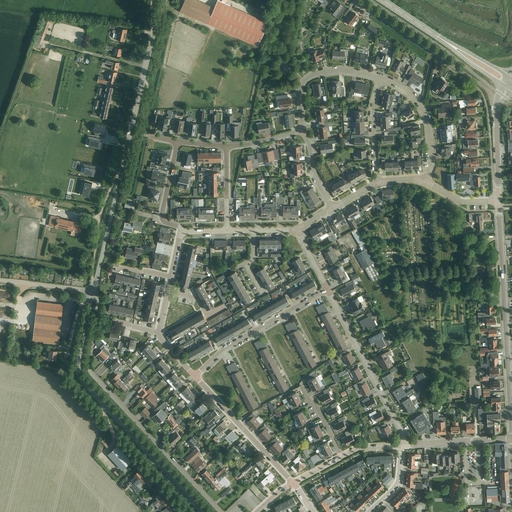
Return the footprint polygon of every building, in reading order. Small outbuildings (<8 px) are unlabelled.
[(207,24),(214,8),(196,0),(184,0),(179,11),(207,24)] [(221,11),(225,0),(217,0),(214,8),(221,11)] [(318,0),(322,3),(319,6),(324,9),(328,3),(324,0),(318,0)] [(336,0),(332,0),(328,6),(334,11),(332,13),(335,15),(334,16),(338,19),(344,10),(341,7),(342,6),(339,4),(340,3),(336,0)] [(264,30),(221,11),(214,8),(207,24),(257,46),(264,30)] [(349,8),(344,15),(347,18),(346,20),(349,22),(348,23),(353,27),(357,22),(355,21),(359,16),(355,13),(355,14),(352,12),(353,11),(349,8)] [(42,44),(51,20),(45,18),(42,27),(40,26),(37,34),(39,35),(36,42),(42,44)] [(378,30),(369,24),(366,29),(374,35),(378,30)] [(116,39),(124,41),(127,30),(119,28),(118,31),(113,30),(113,33),(114,33),(112,38),(116,39)] [(122,49),(115,47),(106,45),(105,50),(108,51),(109,49),(114,51),(113,55),(121,56),(122,49)] [(356,52),(355,61),(366,63),(367,54),(368,51),(365,51),(365,49),(357,48),(357,52),(356,52)] [(320,57),(325,56),(323,49),(317,51),(317,50),(310,52),(313,62),(320,60),(319,57),(320,57)] [(340,51),(333,51),(332,59),(340,59),(340,60),(344,60),(344,56),(348,56),(348,49),(340,49),(340,51)] [(391,57),(388,57),(388,55),(382,54),(381,58),(376,57),(375,65),(385,68),(386,65),(389,66),(391,57)] [(417,57),(414,61),(417,63),(422,66),(425,62),(420,59),(417,57)] [(119,63),(103,59),(102,62),(106,63),(106,64),(110,65),(110,68),(117,70),(119,63)] [(404,61),(403,62),(396,59),(391,69),(394,71),(394,72),(397,73),(397,72),(398,73),(400,68),(403,70),(402,71),(406,73),(410,66),(406,64),(407,63),(404,61)] [(408,80),(418,86),(423,78),(413,72),(414,71),(411,69),(407,74),(411,76),(408,80)] [(115,83),(115,80),(117,72),(110,71),(110,73),(108,73),(107,78),(108,78),(108,81),(115,83)] [(438,83),(437,83),(436,83),(435,85),(435,86),(432,90),(436,93),(439,89),(442,91),(448,83),(442,79),(438,83)] [(332,81),(332,93),(340,93),(340,96),(344,96),(344,88),(340,88),(340,81),(332,81)] [(361,96),(361,93),(367,94),(369,85),(364,84),(364,85),(355,83),(355,86),(352,85),(350,92),(354,93),(353,95),(361,96)] [(320,84),(312,85),(314,97),(318,97),(318,96),(325,95),(324,88),(321,88),(320,84)] [(382,99),(392,101),(392,97),(395,98),(395,95),(383,92),(382,99)] [(287,94),(276,96),(276,101),(279,100),(281,108),(292,106),(290,98),(288,99),(287,94)] [(391,105),(392,101),(382,99),(381,106),(387,107),(386,110),(392,112),(393,105),(391,105)] [(408,105),(406,107),(403,103),(400,105),(399,111),(400,113),(403,111),(408,118),(414,114),(408,105)] [(438,109),(438,117),(448,116),(447,111),(451,111),(450,104),(443,105),(443,108),(438,109)] [(315,115),(324,114),(323,109),(326,108),(326,105),(319,106),(320,109),(315,110),(315,115)] [(363,116),(363,110),(362,107),(358,106),(358,111),(351,111),(352,117),(363,116)] [(277,116),(283,115),(284,120),(285,120),(286,127),(291,126),(294,125),(293,113),(291,114),(290,111),(276,113),(277,116)] [(380,122),(390,121),(390,118),(393,118),(392,113),(385,113),(385,116),(379,117),(380,122)] [(328,122),(327,117),(327,114),(324,114),(315,115),(316,121),(318,121),(319,124),(328,122)] [(241,120),(241,123),(232,122),(232,115),(227,115),(227,123),(231,123),(230,126),(230,131),(230,137),(238,137),(238,129),(239,129),(239,130),(240,130),(242,120),(241,120)] [(474,119),(470,120),(470,118),(467,118),(467,116),(460,117),(460,123),(466,122),(466,129),(475,129),(475,128),(476,127),(476,126),(475,125),(475,124),(474,119)] [(189,126),(188,133),(189,133),(189,134),(192,135),(192,134),(195,134),(197,124),(190,123),(190,118),(187,117),(186,125),(189,126)] [(165,124),(169,125),(170,119),(166,118),(166,119),(159,118),(157,128),(164,130),(164,127),(165,127),(165,126),(165,124)] [(184,121),(175,119),(173,131),(182,133),(184,121)] [(390,121),(380,122),(380,128),(386,127),(386,130),(393,130),(393,125),(390,125),(390,121)] [(261,122),(256,123),(257,126),(258,126),(259,133),(265,132),(265,133),(269,132),(268,123),(262,124),(261,122)] [(318,132),(326,131),(329,131),(328,122),(319,124),(319,127),(317,127),(318,132)] [(216,136),(224,136),(225,124),(217,123),(216,129),(216,131),(216,136)] [(411,134),(419,133),(418,125),(411,126),(411,123),(402,125),(403,129),(410,128),(411,134)] [(97,124),(95,132),(96,132),(103,134),(105,126),(97,124)] [(201,135),(209,136),(211,125),(202,124),(201,135)] [(442,141),(452,140),(451,129),(453,128),(452,125),(444,126),(444,129),(441,129),(442,141)] [(326,131),(318,132),(319,138),(321,138),(321,141),(328,140),(326,131)] [(392,135),(400,135),(400,132),(389,132),(389,135),(381,136),(381,145),(387,144),(387,142),(393,141),(392,135)] [(354,145),(365,145),(364,138),(358,138),(358,135),(351,135),(351,140),(354,139),(354,145)] [(88,136),(88,139),(90,140),(88,146),(100,149),(101,142),(98,141),(99,138),(88,136)] [(409,141),(410,147),(418,146),(418,143),(420,143),(420,138),(414,138),(414,141),(409,141)] [(332,144),(338,143),(337,140),(328,141),(328,144),(320,145),(321,153),(333,151),(332,144)] [(445,148),(441,148),(441,155),(451,154),(450,151),(452,151),(452,144),(445,145),(445,148)] [(267,151),(269,165),(273,164),(272,160),(279,159),(277,150),(273,151),(273,150),(267,151)] [(366,156),(365,150),(357,150),(357,154),(353,154),(354,160),(363,159),(363,156),(366,156)] [(165,166),(167,153),(159,151),(156,163),(151,162),(150,167),(158,168),(159,165),(165,166)] [(266,166),(269,165),(267,151),(261,152),(261,153),(257,154),(258,160),(258,163),(265,162),(266,166)] [(290,160),(293,160),(299,160),(299,157),(301,157),(301,151),(293,152),(293,157),(290,157),(290,160)] [(192,155),(184,153),(182,163),(184,164),(184,167),(190,169),(191,165),(190,165),(192,155)] [(258,160),(255,160),(254,155),(247,156),(248,160),(246,160),(247,169),(259,167),(258,163),(258,160)] [(411,161),(411,168),(414,168),(414,169),(417,168),(418,168),(418,164),(421,163),(420,157),(417,157),(418,160),(411,161)] [(391,162),(392,170),(394,170),(397,170),(397,169),(398,169),(398,165),(401,165),(400,158),(397,159),(397,162),(391,162)] [(411,168),(411,161),(405,161),(405,158),(401,158),(402,165),(405,164),(405,169),(406,169),(409,169),(409,168),(411,168)] [(478,159),(477,158),(466,159),(466,164),(470,164),(470,167),(478,166),(478,159)] [(392,170),(391,162),(385,163),(385,159),(381,160),(382,165),(382,166),(385,166),(385,170),(386,170),(386,171),(390,170),(392,170)] [(293,169),(302,168),(302,163),(299,163),(299,160),(293,160),(293,169)] [(84,163),(83,167),(85,167),(83,174),(94,176),(95,169),(92,169),(93,165),(84,163)] [(290,177),(294,177),(300,177),(300,174),(302,174),(302,168),(293,169),(290,170),(290,177)] [(161,182),(163,174),(158,173),(158,170),(153,169),(152,174),(150,174),(150,178),(151,178),(151,180),(155,181),(155,182),(156,183),(157,183),(158,182),(161,182)] [(353,173),(357,179),(363,176),(363,177),(366,176),(362,169),(360,171),(359,169),(353,173)] [(176,187),(184,188),(185,182),(186,179),(189,179),(190,172),(183,171),(182,177),(180,177),(179,181),(177,180),(177,181),(178,181),(176,187)] [(352,183),(357,179),(353,173),(348,176),(349,177),(346,179),(350,185),(353,184),(352,183)] [(469,173),(462,174),(457,174),(456,174),(454,174),(446,175),(447,188),(455,188),(455,181),(456,181),(469,180),(470,186),(474,186),(480,186),(479,176),(475,177),(475,174),(469,174),(469,173)] [(347,187),(350,185),(346,179),(344,180),(343,179),(337,182),(341,189),(346,186),(347,187)] [(85,182),(82,195),(89,196),(92,183),(85,182)] [(336,192),(341,189),(337,182),(331,186),(332,187),(330,189),(333,195),(336,193),(336,192)] [(307,199),(316,194),(312,188),(306,191),(305,189),(299,192),(303,197),(305,196),(307,199)] [(148,198),(157,200),(159,191),(151,189),(148,198)] [(382,199),(393,198),(392,189),(389,189),(389,190),(382,190),(382,199)] [(316,194),(307,199),(309,202),(308,203),(310,206),(308,207),(310,210),(315,206),(314,204),(319,200),(316,194)] [(268,208),(269,217),(276,217),(276,208),(279,208),(279,203),(279,197),(275,197),(276,207),(272,207),(272,208),(268,208)] [(365,209),(374,204),(370,197),(366,199),(366,200),(361,203),(365,209)] [(240,207),(240,203),(240,200),(236,200),(236,211),(239,211),(239,218),(247,218),(247,208),(243,209),(243,207),(240,207)] [(298,217),(298,210),(301,210),(301,207),(302,207),(302,204),(301,204),(301,202),(299,202),(297,202),(297,206),(294,206),(294,207),(291,208),(291,217),(298,217)] [(359,213),(359,212),(356,206),(350,209),(346,211),(350,218),(359,213)] [(465,220),(467,220),(467,221),(471,221),(471,219),(473,219),(473,221),(477,221),(477,229),(482,229),(482,221),(481,213),(474,213),(466,213),(466,214),(464,214),(465,220)] [(337,227),(346,222),(341,214),(338,216),(332,220),(334,224),(331,225),(336,233),(340,231),(337,227)] [(74,236),(75,232),(80,233),(82,226),(73,224),(73,221),(51,216),(49,226),(71,231),(70,235),(74,236)] [(123,230),(128,231),(132,231),(132,228),(140,230),(142,222),(134,220),(133,224),(125,222),(123,230)] [(358,224),(356,225),(353,220),(349,222),(353,229),(357,227),(358,228),(360,227),(358,224)] [(332,234),(333,233),(329,227),(326,229),(323,224),(315,229),(315,228),(310,231),(314,239),(319,236),(321,240),(330,235),(333,241),(336,240),(333,234),(332,234)] [(160,237),(170,239),(171,235),(167,234),(169,229),(161,227),(160,233),(161,233),(160,237)] [(358,231),(353,234),(360,247),(365,244),(358,231)] [(169,244),(170,239),(160,237),(159,242),(158,241),(156,247),(164,249),(165,243),(169,244)] [(230,252),(230,245),(227,245),(227,240),(215,241),(215,250),(226,249),(226,255),(230,255),(230,252)] [(230,245),(230,252),(235,252),(235,249),(245,249),(245,240),(233,240),(233,245),(230,245)] [(329,264),(336,260),(331,250),(333,249),(331,245),(325,249),(327,252),(324,253),(329,264)] [(141,255),(143,247),(139,247),(139,248),(138,248),(138,251),(127,248),(126,252),(123,252),(122,256),(125,256),(125,257),(136,259),(137,254),(141,255)] [(163,255),(164,249),(156,247),(155,253),(156,253),(155,258),(165,260),(166,255),(163,255)] [(366,250),(353,256),(360,270),(364,268),(373,263),(366,250)] [(296,267),(302,263),(301,261),(302,261),(300,258),(299,258),(299,257),(295,259),(294,257),(288,260),(290,263),(292,261),(296,267)] [(164,265),(165,260),(155,258),(154,262),(153,262),(152,268),(159,269),(161,264),(164,265)] [(197,261),(194,260),(186,259),(185,265),(193,266),(196,267),(197,261)] [(293,268),(294,271),(297,277),(303,273),(302,271),(305,268),(305,267),(304,264),(303,265),(302,263),(296,267),(293,268)] [(336,276),(342,272),(339,267),(341,266),(339,263),(334,266),(335,269),(333,270),(336,276)] [(373,263),(364,268),(371,281),(380,277),(373,263)] [(259,276),(266,273),(263,268),(257,271),(259,276)] [(230,281),(238,276),(235,271),(232,273),(231,270),(224,274),(225,277),(227,276),(230,281)] [(122,275),(116,274),(109,272),(108,278),(108,279),(115,280),(114,282),(117,282),(116,285),(120,286),(121,283),(122,275)] [(342,272),(336,276),(339,281),(341,280),(343,283),(348,280),(347,277),(345,278),(342,272)] [(262,281),(269,277),(266,273),(259,276),(262,281)] [(233,285),(240,281),(238,276),(230,281),(233,285)] [(133,286),(134,278),(128,277),(127,285),(126,288),(129,288),(129,285),(133,286)] [(265,286),(271,282),(269,277),(262,281),(265,286)] [(356,291),(354,288),(356,287),(355,284),(361,281),(359,277),(352,280),(345,284),(346,287),(340,290),(344,297),(356,291)] [(135,290),(135,287),(139,287),(141,280),(134,278),(133,286),(132,289),(135,290)] [(236,290),(243,286),(240,281),(233,285),(236,290)] [(307,284),(311,290),(316,287),(313,281),(307,284)] [(271,282),(265,286),(267,290),(274,287),(271,282)] [(198,294),(205,290),(202,284),(195,288),(198,294)] [(306,293),(311,290),(307,284),(302,287),(306,293)] [(238,295),(246,290),(243,286),(236,290),(238,295)] [(301,296),(306,293),(302,287),(297,290),(301,296)] [(209,291),(206,293),(205,290),(198,294),(201,299),(208,295),(210,294),(209,291)] [(241,299),(249,295),(246,290),(238,295),(241,299)] [(295,300),(301,296),(297,290),(291,293),(294,298),(295,300)] [(212,297),(210,298),(208,295),(201,299),(204,304),(211,300),(213,299),(212,297)] [(249,295),(241,299),(244,304),(242,305),(243,308),(250,304),(249,301),(251,300),(249,295)] [(280,300),(283,306),(289,303),(287,300),(285,297),(280,300)] [(349,308),(353,315),(364,309),(360,302),(359,302),(357,298),(351,301),(353,306),(349,308)] [(214,306),(211,300),(204,304),(207,310),(214,306)] [(278,309),(283,306),(280,300),(274,303),(278,309)] [(33,341),(58,344),(61,316),(63,305),(37,301),(34,325),(33,341)] [(273,312),(278,309),(274,303),(269,306),(273,312)] [(114,313),(116,305),(109,304),(108,312),(114,313)] [(267,315),(273,312),(269,306),(264,309),(267,315)] [(477,316),(489,316),(489,313),(495,313),(495,306),(492,307),(492,306),(485,306),(482,307),(482,309),(485,309),(485,313),(482,313),(482,312),(477,313),(477,316)] [(128,308),(126,316),(132,317),(134,309),(128,308)] [(262,318),(267,315),(264,309),(259,312),(262,318)] [(366,326),(368,329),(375,326),(372,321),(373,321),(371,316),(375,314),(373,310),(366,314),(368,317),(359,321),(363,328),(366,326)] [(257,322),(262,318),(259,312),(253,315),(257,322)] [(324,322),(332,318),(328,312),(325,313),(323,314),(321,316),(320,316),(324,322)] [(197,317),(201,324),(206,320),(202,313),(197,317)] [(195,327),(201,324),(197,317),(191,320),(195,327)] [(490,324),(496,324),(495,320),(494,320),(494,317),(486,318),(486,319),(482,319),(482,322),(486,322),(486,325),(487,325),(487,328),(490,328),(490,324)] [(327,328),(335,323),(332,318),(324,322),(327,328)] [(241,322),(245,328),(251,325),(247,319),(241,322)] [(190,330),(195,327),(191,320),(186,323),(190,330)] [(240,331),(245,328),(241,322),(236,325),(240,331)] [(184,333),(190,330),(186,323),(181,326),(184,333)] [(338,329),(335,325),(335,323),(327,328),(330,333),(338,329)] [(234,335),(240,331),(236,325),(231,328),(234,335)] [(179,336),(184,333),(181,326),(175,329),(179,336)] [(229,338),(234,335),(231,328),(226,331),(229,338)] [(174,339),(179,336),(175,329),(170,332),(171,334),(174,339)] [(293,340),(301,335),(298,329),(297,330),(295,331),(292,332),(290,333),(293,340)] [(341,335),(339,332),(338,329),(330,333),(333,339),(341,335)] [(116,340),(118,332),(111,330),(109,339),(116,340)] [(224,341),(229,338),(226,331),(220,334),(224,341)] [(374,341),(378,349),(385,345),(385,346),(389,344),(385,335),(384,335),(382,331),(368,339),(370,343),(374,341)] [(171,334),(166,336),(170,343),(174,340),(174,339),(171,334)] [(218,344),(224,341),(220,334),(215,337),(218,344)] [(296,345),(304,341),(301,335),(293,340),(296,345)] [(344,341),(343,340),(341,335),(333,339),(336,345),(344,341)] [(96,336),(95,344),(101,349),(106,343),(104,341),(103,342),(96,336)] [(134,352),(136,340),(131,339),(130,341),(124,340),(123,343),(121,342),(119,349),(124,350),(125,348),(126,348),(127,347),(130,348),(130,351),(134,352)] [(496,344),(496,339),(489,340),(485,340),(485,346),(489,345),(489,348),(484,348),(484,351),(490,351),(490,350),(497,349),(497,344),(496,344)] [(203,344),(207,351),(212,347),(208,341),(203,344)] [(299,351),(307,347),(304,341),(296,345),(299,351)] [(339,351),(347,347),(344,341),(336,345),(339,351)] [(201,354),(207,351),(203,344),(198,347),(201,354)] [(146,355),(152,349),(148,345),(148,346),(147,345),(145,347),(143,345),(135,352),(137,355),(142,351),(146,355)] [(196,357),(201,354),(198,347),(193,350),(196,357)] [(262,357),(270,353),(267,347),(266,347),(264,349),(261,350),(259,351),(262,357)] [(310,353),(308,350),(307,347),(299,351),(302,357),(310,353)] [(102,362),(110,354),(104,348),(96,356),(102,362)] [(152,349),(146,355),(150,360),(148,362),(150,364),(156,359),(154,356),(156,355),(155,354),(156,354),(152,349)] [(49,350),(48,358),(56,359),(57,350),(49,350)] [(111,359),(117,353),(114,350),(108,357),(111,359)] [(191,360),(196,357),(193,350),(187,354),(191,360)] [(384,369),(392,365),(387,355),(390,353),(389,350),(376,357),(380,363),(381,363),(384,369)] [(342,356),(347,365),(354,361),(350,352),(347,354),(345,351),(339,355),(340,357),(342,356)] [(488,365),(498,365),(497,359),(497,354),(497,352),(488,352),(488,355),(490,355),(490,360),(488,360),(488,365)] [(273,359),(271,355),(270,353),(262,357),(265,363),(273,359)] [(313,359),(312,357),(310,353),(302,357),(305,363),(313,359)] [(160,369),(166,364),(161,359),(159,362),(157,359),(151,364),(153,367),(156,365),(160,369)] [(276,365),(275,363),(273,359),(265,363),(268,369),(276,365)] [(308,369),(316,365),(313,359),(305,363),(308,369)] [(119,369),(122,366),(117,360),(109,367),(115,373),(119,369)] [(164,378),(169,374),(170,373),(167,371),(170,369),(166,364),(160,369),(164,374),(162,376),(164,378)] [(271,375),(279,371),(276,365),(268,369),(271,375)] [(350,372),(355,380),(362,377),(358,368),(355,369),(353,367),(347,370),(348,373),(350,372)] [(489,376),(498,376),(498,371),(499,371),(499,368),(498,368),(498,367),(489,368),(489,367),(485,367),(485,368),(489,368),(489,372),(486,372),(486,376),(489,376)] [(234,381),(242,377),(239,371),(236,372),(233,374),(231,375),(234,381)] [(282,377),(280,372),(279,371),(271,375),(274,381),(282,377)] [(129,373),(122,379),(124,382),(131,375),(129,373)] [(173,383),(178,378),(174,373),(171,376),(169,374),(164,378),(166,381),(169,378),(173,383)] [(320,380),(318,376),(316,373),(310,376),(312,379),(307,381),(308,382),(307,383),(309,386),(320,380)] [(419,381),(424,378),(421,373),(416,376),(419,381)] [(118,387),(123,383),(119,378),(120,377),(117,374),(111,380),(118,387)] [(388,386),(394,383),(391,377),(392,377),(390,374),(382,378),(383,381),(384,380),(388,386)] [(129,390),(127,388),(127,387),(125,385),(133,377),(131,375),(124,382),(123,383),(118,387),(122,392),(125,394),(129,390)] [(237,387),(245,383),(242,377),(234,381),(237,387)] [(285,382),(284,380),(282,377),(274,381),(272,382),(273,384),(275,383),(277,387),(285,382)] [(175,394),(177,392),(182,387),(180,385),(183,383),(178,378),(173,383),(178,387),(173,392),(175,394)] [(324,388),(323,385),(320,380),(309,386),(311,390),(312,390),(312,391),(317,388),(318,391),(324,388)] [(359,390),(362,395),(370,392),(366,386),(367,385),(365,382),(364,383),(362,380),(353,385),(356,391),(359,390)] [(490,389),(499,388),(499,381),(497,381),(493,381),(493,382),(490,382),(490,381),(485,381),(486,383),(490,383),(490,389)] [(280,393),(288,388),(285,382),(277,387),(280,393)] [(240,393),(248,388),(245,383),(237,387),(240,393)] [(138,385),(134,389),(139,393),(144,387),(141,384),(139,386),(138,385)] [(414,388),(411,389),(405,393),(401,386),(392,392),(399,403),(401,401),(409,396),(409,397),(416,392),(414,388)] [(145,388),(144,387),(139,393),(138,393),(143,398),(144,397),(145,397),(152,389),(150,387),(146,391),(144,389),(145,388)] [(186,396),(191,392),(187,387),(184,389),(182,387),(177,392),(183,399),(186,396)] [(331,390),(330,390),(329,387),(323,391),(324,393),(319,396),(322,402),(324,401),(325,403),(332,400),(332,399),(335,398),(331,390)] [(243,398),(251,394),(248,388),(240,393),(243,398)] [(288,402),(299,396),(297,393),(296,393),(296,392),(292,394),(290,391),(284,395),(285,397),(288,402)] [(186,396),(190,401),(187,404),(189,406),(195,401),(193,399),(196,396),(191,392),(186,396)] [(144,399),(153,408),(156,404),(153,401),(156,398),(151,393),(148,396),(147,396),(144,399)] [(246,404),(254,400),(251,394),(243,398),(246,404)] [(288,402),(290,407),(292,410),(298,406),(297,404),(301,402),(300,401),(301,400),(299,396),(288,402)] [(412,402),(409,397),(409,396),(401,401),(405,407),(412,402)] [(368,397),(362,400),(366,408),(369,407),(369,408),(377,404),(374,399),(370,401),(368,397)] [(491,409),(498,409),(500,409),(500,402),(500,397),(487,398),(487,401),(491,400),(491,409)] [(249,410),(257,406),(254,400),(246,404),(249,410)] [(164,401),(153,410),(156,413),(160,409),(161,408),(167,404),(164,401)] [(338,404),(336,402),(330,405),(332,407),(326,410),(329,416),(331,415),(332,417),(339,414),(337,410),(338,410),(336,405),(338,404)] [(412,402),(405,407),(409,413),(416,408),(412,402)] [(199,415),(207,408),(202,403),(198,406),(195,403),(189,409),(192,413),(195,410),(199,415)] [(140,413),(145,418),(150,413),(145,408),(140,413)] [(491,409),(489,409),(488,408),(478,408),(478,419),(486,418),(487,421),(497,420),(497,422),(499,422),(499,420),(500,420),(500,413),(499,413),(498,409),(491,409)] [(153,416),(152,417),(157,424),(159,422),(159,423),(162,420),(163,420),(164,421),(166,420),(168,418),(167,417),(166,416),(167,415),(161,409),(160,409),(156,413),(153,416)] [(375,410),(368,414),(373,422),(376,420),(376,422),(384,418),(381,412),(377,414),(375,410)] [(213,422),(219,416),(214,411),(211,414),(209,413),(204,418),(209,424),(206,426),(210,430),(216,425),(213,422)] [(296,420),(304,416),(303,412),(302,412),(301,411),(297,413),(296,411),(289,414),(291,417),(293,415),(296,420)] [(445,433),(444,427),(444,423),(445,423),(445,417),(438,418),(437,411),(432,412),(433,422),(436,422),(436,427),(437,434),(445,433)] [(419,435),(432,426),(423,412),(421,413),(418,415),(410,421),(419,435)] [(257,417),(253,413),(246,419),(248,421),(247,422),(249,425),(249,424),(254,429),(260,424),(255,419),(257,417)] [(170,415),(167,417),(168,418),(166,420),(172,427),(174,429),(178,425),(183,421),(180,418),(179,416),(174,420),(170,416),(170,415)] [(293,421),(296,426),(297,429),(303,426),(302,423),(306,421),(306,420),(306,419),(304,416),(296,420),(293,421)] [(345,418),(344,416),(338,419),(339,422),(334,424),(337,430),(339,429),(340,431),(346,428),(345,424),(346,424),(343,419),(345,418)] [(466,432),(474,432),(473,423),(470,423),(470,420),(466,421),(466,416),(462,416),(463,423),(466,423),(466,432)] [(499,422),(497,422),(497,420),(487,421),(487,433),(498,433),(498,423),(499,422)] [(216,442),(224,434),(222,431),(227,427),(225,424),(225,423),(223,421),(215,428),(220,434),(217,437),(216,436),(213,439),(216,442)] [(451,433),(459,432),(458,426),(458,422),(452,422),(453,426),(450,426),(451,433)] [(310,435),(320,429),(318,425),(314,427),(313,424),(306,427),(310,435)] [(385,424),(377,428),(380,433),(382,432),(385,438),(392,435),(389,429),(389,428),(388,425),(386,426),(385,424)] [(268,430),(264,425),(258,431),(260,433),(258,435),(260,437),(261,437),(265,442),(271,436),(267,431),(268,430)] [(168,439),(173,445),(181,437),(176,432),(179,429),(177,427),(171,432),(173,435),(168,439)] [(310,435),(313,439),(314,442),(320,439),(319,436),(323,434),(320,429),(310,435)] [(353,432),(351,429),(344,432),(346,436),(341,438),(344,444),(346,443),(347,445),(355,441),(353,438),(354,438),(352,433),(353,432)] [(224,434),(219,438),(221,441),(225,438),(230,443),(235,439),(236,440),(238,437),(232,431),(227,436),(224,434)] [(192,447),(201,438),(200,438),(196,434),(194,436),(196,438),(195,439),(192,437),(187,442),(192,447)] [(280,442),(275,438),(269,443),(271,446),(270,447),(272,450),(272,449),(277,454),(283,449),(278,444),(280,442)] [(322,451),(329,447),(327,442),(323,444),(322,441),(315,445),(317,447),(320,446),(322,451)] [(130,461),(117,446),(113,442),(100,453),(108,462),(111,458),(121,469),(130,461)] [(246,457),(252,452),(244,444),(243,445),(240,442),(236,447),(238,450),(239,449),(244,454),(246,457)] [(507,456),(507,451),(506,443),(504,443),(503,443),(495,444),(496,456),(498,456),(507,456)] [(294,456),(287,448),(286,446),(283,449),(285,451),(282,453),(284,455),(281,458),(286,464),(294,456)] [(321,456),(322,457),(323,460),(329,456),(328,454),(332,452),(329,447),(322,451),(319,453),(321,456)] [(186,458),(190,463),(201,453),(196,448),(186,458)] [(453,461),(453,462),(459,461),(459,452),(451,453),(451,461),(453,461)] [(437,462),(439,462),(439,453),(431,454),(431,463),(437,462)] [(446,464),(445,455),(441,456),(441,453),(439,453),(439,462),(437,462),(437,465),(446,464)] [(453,461),(451,461),(451,453),(449,453),(449,455),(445,455),(446,464),(453,464),(453,462),(453,461)] [(196,463),(192,466),(198,472),(206,465),(198,456),(194,461),(196,463)] [(300,458),(298,456),(293,461),(295,463),(291,467),(295,472),(297,470),(298,472),(304,467),(301,464),(302,464),(299,460),(300,458)] [(507,456),(498,456),(499,467),(499,471),(500,471),(506,471),(506,468),(508,467),(507,456)] [(259,470),(264,466),(259,459),(253,464),(259,470)] [(366,475),(362,467),(365,465),(362,460),(359,462),(358,461),(356,462),(359,469),(362,473),(363,476),(364,476),(366,475)] [(414,466),(414,461),(408,461),(407,467),(412,467),(412,468),(418,469),(418,466),(414,466)] [(362,473),(359,469),(356,462),(353,463),(354,464),(350,466),(354,472),(357,470),(360,475),(362,473)] [(250,464),(244,470),(246,473),(253,467),(250,464)] [(348,475),(354,472),(350,466),(348,468),(347,467),(344,468),(348,475)] [(343,478),(348,475),(344,468),(342,469),(343,470),(340,472),(343,478)] [(134,483),(143,475),(139,470),(133,475),(136,477),(132,480),(122,489),(124,492),(134,483)] [(224,470),(215,479),(206,470),(201,474),(213,487),(224,477),(228,473),(224,470)] [(269,471),(269,472),(268,470),(264,473),(266,475),(267,474),(268,475),(261,482),(264,485),(268,481),(270,483),(273,480),(272,479),(274,477),(269,471)] [(501,486),(508,486),(508,471),(506,471),(500,471),(501,486)] [(340,480),(343,478),(340,472),(336,474),(336,473),(333,474),(337,481),(338,483),(340,486),(341,488),(344,487),(340,480)] [(338,483),(337,481),(333,474),(331,476),(332,477),(327,479),(329,483),(330,482),(331,484),(335,483),(336,484),(338,483)] [(386,484),(392,478),(388,474),(382,480),(386,484)] [(125,492),(135,483),(133,485),(135,486),(133,488),(137,493),(141,489),(137,485),(140,482),(142,484),(147,479),(143,475),(134,483),(124,492),(125,492)] [(216,491),(222,486),(223,486),(224,485),(226,487),(230,484),(224,477),(213,487),(216,491)] [(374,486),(379,491),(384,487),(380,483),(381,482),(377,479),(375,481),(378,483),(374,486)] [(413,485),(413,480),(407,480),(406,486),(412,486),(411,488),(417,488),(417,485),(413,485)] [(261,492),(257,487),(253,483),(249,487),(257,496),(261,492)] [(372,489),(369,486),(366,483),(365,484),(367,487),(375,495),(379,491),(374,486),(372,489)] [(312,495),(323,488),(322,486),(317,489),(315,486),(310,489),(312,493),(311,493),(312,495)] [(508,486),(501,486),(501,487),(499,487),(500,502),(509,501),(509,497),(509,488),(508,486)] [(223,499),(232,490),(229,487),(220,496),(223,499)] [(320,494),(327,489),(325,487),(323,488),(312,495),(314,498),(315,497),(317,500),(322,497),(320,494)] [(370,499),(375,495),(367,487),(365,489),(368,492),(366,495),(370,499)] [(498,501),(497,495),(499,495),(499,488),(486,489),(486,502),(498,501)] [(239,503),(249,493),(245,489),(235,499),(239,503)] [(414,494),(413,495),(409,492),(408,493),(405,489),(400,493),(405,498),(407,501),(410,498),(412,499),(415,496),(414,494)] [(156,505),(164,497),(160,493),(155,497),(157,500),(154,503),(153,502),(152,503),(149,506),(152,508),(155,505),(156,505)] [(407,501),(405,498),(400,493),(396,497),(401,502),(403,500),(406,503),(408,501),(407,501)] [(370,499),(366,495),(363,497),(360,494),(358,496),(366,504),(370,499)] [(361,508),(366,504),(358,496),(357,497),(360,500),(357,503),(361,508)] [(160,510),(163,507),(168,502),(164,497),(156,505),(160,510)] [(292,497),(283,502),(285,506),(287,509),(293,506),(292,505),(296,503),(292,497)] [(397,505),(401,502),(396,497),(391,502),(395,506),(394,506),(397,509),(399,507),(397,505)] [(321,509),(334,500),(333,498),(329,500),(328,498),(324,500),(318,504),(321,509)] [(328,507),(335,502),(335,501),(336,501),(335,499),(334,500),(321,509),(323,511),(326,511),(330,509),(328,507)] [(146,510),(148,502),(143,500),(142,500),(138,505),(141,508),(146,510)] [(283,502),(274,507),(276,511),(278,511),(281,511),(287,509),(285,506),(283,502)] [(165,511),(167,511),(173,507),(170,503),(163,509),(165,511)] [(361,508),(357,503),(354,506),(352,503),(349,506),(353,509),(353,508),(357,511),(361,508)]
